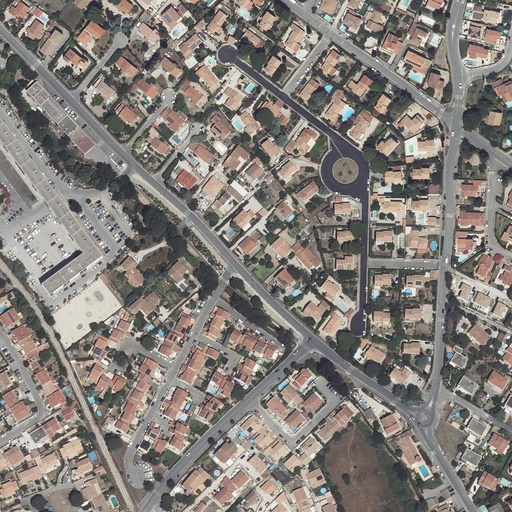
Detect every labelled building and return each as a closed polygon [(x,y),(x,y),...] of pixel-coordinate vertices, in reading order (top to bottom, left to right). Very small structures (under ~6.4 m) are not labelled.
[(74,0),(73,2),(82,8),(85,3),(87,0),(90,0),(91,0),(74,0)] [(120,7),(127,13),(132,5),(126,0),(115,0),(113,3),(119,8),(120,7)] [(338,0),(337,0),(322,0),(320,8),(333,13),(338,0)] [(361,1),(358,0),(350,0),(348,5),(357,9),(361,1)] [(19,15),(22,17),(26,12),(29,8),(21,2),(16,8),(13,5),(9,10),(16,15),(17,13),(19,15)] [(177,19),(187,10),(181,3),(177,7),(180,9),(177,12),(171,6),(161,15),(161,17),(168,25),(176,18),(177,19)] [(37,8),(33,13),(39,17),(41,14),(39,12),(41,10),(37,7),(37,8)] [(355,16),(357,13),(350,9),(343,22),(350,26),(355,16)] [(378,23),(383,12),(375,9),(367,26),(380,33),(384,26),(378,23)] [(499,12),(485,9),(484,13),(473,11),(472,17),(496,22),(499,12)] [(145,10),(139,17),(144,21),(149,15),(147,12),(145,10)] [(215,30),(216,30),(220,25),(224,20),(227,15),(220,10),(207,27),(213,32),(215,30)] [(258,24),(266,29),(275,16),(267,10),(262,17),(263,17),(258,24)] [(361,19),(355,16),(350,26),(356,29),(361,19)] [(205,19),(204,17),(198,22),(195,25),(201,29),(203,27),(202,26),(204,24),(202,22),(205,19)] [(104,30),(92,19),(77,37),(85,44),(93,33),(98,37),(104,30)] [(29,31),(36,36),(44,25),(36,20),(30,29),(28,27),(26,30),(28,32),(29,31)] [(159,35),(143,22),(138,29),(141,31),(140,32),(146,36),(148,38),(153,42),(154,41),(159,35)] [(419,24),(414,22),(408,34),(413,36),(410,41),(419,45),(424,35),(427,37),(429,33),(417,28),(419,24)] [(304,32),(292,23),(289,27),(293,30),(288,36),(289,37),(285,44),(296,52),(300,45),(297,42),(304,32)] [(480,38),(482,25),(469,23),(466,35),(480,38)] [(241,37),(248,42),(259,50),(265,42),(244,27),(242,30),(245,32),(241,37)] [(40,49),(48,54),(63,33),(56,28),(40,49)] [(484,40),(489,41),(496,43),(496,44),(499,45),(502,31),(487,28),(484,40)] [(186,43),(184,45),(180,48),(186,55),(202,41),(195,33),(185,42),(186,43)] [(397,54),(403,43),(398,41),(400,38),(389,33),(382,47),(387,49),(389,46),(395,49),(393,52),(397,54)] [(246,45),(248,42),(241,37),(239,40),(246,45)] [(487,58),(488,49),(484,48),(470,45),(468,50),(471,51),(469,57),(475,58),(475,56),(487,58)] [(70,60),(81,69),(88,61),(83,57),(82,58),(70,48),(63,57),(68,61),(70,60)] [(326,61),(321,68),(332,76),(337,69),(333,67),(341,56),(333,50),(325,60),(326,61)] [(404,59),(421,68),(426,58),(408,50),(404,59)] [(264,68),(271,73),(281,60),(273,55),(268,61),(269,62),(264,68)] [(137,69),(122,56),(117,62),(120,65),(119,66),(122,68),(120,71),(125,74),(127,72),(132,76),(137,69)] [(159,63),(160,63),(163,66),(162,66),(175,76),(181,69),(165,56),(159,63)] [(157,68),(160,63),(159,63),(155,59),(152,64),(157,68)] [(208,89),(211,92),(221,85),(205,65),(198,71),(200,72),(199,73),(210,88),(208,89)] [(427,85),(442,89),(444,81),(439,80),(440,74),(431,71),(427,85)] [(347,86),(360,96),(369,83),(370,84),(373,80),(364,74),(357,84),(351,80),(347,86)] [(184,93),(196,104),(203,96),(199,92),(198,93),(191,87),(193,85),(195,87),(198,83),(189,76),(179,87),(185,92),(184,93)] [(134,84),(138,88),(140,89),(140,90),(152,100),(158,93),(153,89),(155,87),(151,84),(150,86),(139,78),(134,84)] [(308,98),(308,99),(319,84),(311,78),(299,95),(306,100),(308,98)] [(491,83),(493,88),(497,86),(500,95),(503,94),(505,93),(508,100),(511,99),(511,82),(511,80),(508,81),(507,78),(502,80),(501,79),(491,83)] [(96,90),(109,100),(114,93),(99,80),(94,86),(97,89),(96,90)] [(27,91),(46,112),(51,118),(84,153),(94,144),(37,82),(27,91)] [(134,93),(138,88),(134,84),(130,89),(134,93)] [(225,105),(233,110),(242,97),(228,87),(223,93),(230,98),(225,105)] [(375,107),(382,112),(391,99),(383,94),(378,100),(379,101),(375,107)] [(325,115),(331,120),(333,118),(334,119),(337,114),(345,104),(334,95),(331,100),(334,102),(325,115)] [(203,96),(196,104),(198,106),(205,98),(203,96)] [(283,104),(277,100),(274,104),(280,109),(283,104)] [(280,109),(274,104),(273,105),(272,107),(268,103),(265,101),(260,109),(261,110),(266,114),(273,119),(280,109)] [(124,117),(127,120),(132,124),(137,117),(122,104),(117,111),(120,114),(118,117),(121,120),(124,117)] [(168,107),(161,115),(170,123),(170,124),(171,122),(178,129),(184,122),(168,107)] [(502,113),(491,110),(488,124),(499,126),(502,113)] [(247,127),(250,131),(251,130),(253,132),(259,127),(249,114),(249,115),(246,111),(239,116),(242,120),(247,127)] [(217,132),(224,138),(230,131),(219,121),(221,118),(216,114),(211,120),(215,124),(211,129),(216,134),(217,132)] [(333,118),(331,120),(329,123),(332,125),(339,116),(337,114),(334,119),(333,118)] [(404,124),(412,132),(424,121),(417,114),(411,120),(406,115),(397,124),(400,127),(404,124)] [(278,121),(283,125),(288,119),(283,115),(278,121)] [(358,137),(359,137),(369,123),(362,117),(349,134),(356,139),(358,137)] [(14,139),(1,122),(0,123),(0,143),(3,147),(14,139)] [(175,132),(178,129),(171,122),(170,124),(170,123),(168,126),(175,132)] [(47,128),(52,134),(56,131),(50,125),(47,128)] [(291,140),(285,149),(290,153),(295,146),(300,150),(299,151),(304,155),(310,147),(306,144),(311,138),(313,140),(317,136),(309,130),(305,134),(303,132),(295,142),(291,140)] [(56,131),(52,134),(57,139),(60,136),(56,131)] [(164,153),(167,156),(171,150),(152,135),(147,141),(150,144),(149,144),(163,155),(164,153)] [(377,146),(386,154),(397,142),(390,136),(385,142),(382,140),(377,146)] [(28,159),(14,139),(3,147),(10,157),(17,167),(28,159)] [(418,141),(418,150),(434,149),(434,139),(426,140),(426,141),(418,141)] [(261,145),(271,158),(279,152),(274,146),(273,146),(268,140),(261,145)] [(198,146),(195,143),(194,144),(190,150),(194,152),(193,153),(206,163),(211,156),(198,146)] [(233,166),(236,169),(241,163),(237,160),(240,157),(244,161),(250,155),(238,146),(222,165),(226,168),(227,166),(229,164),(232,167),(233,166)] [(0,153),(0,164),(31,207),(38,202),(2,152),(0,153)] [(214,158),(211,156),(206,163),(209,165),(214,158)] [(43,178),(28,159),(17,167),(25,177),(32,186),(43,178)] [(279,173),(284,180),(296,170),(290,162),(284,167),(284,168),(279,173)] [(253,181),(257,178),(263,172),(256,164),(245,174),(253,181)] [(184,181),(183,182),(190,188),(197,180),(179,166),(174,173),(179,177),(184,181)] [(413,168),(413,177),(429,178),(429,168),(421,167),(421,169),(413,168)] [(393,170),(384,171),(385,181),(394,180),(395,183),(395,184),(402,183),(401,171),(393,172),(393,170)] [(263,172),(257,178),(259,181),(266,174),(263,172)] [(214,177),(203,190),(212,198),(224,185),(214,177)] [(55,195),(43,178),(32,186),(37,194),(44,203),(55,195)] [(481,185),(482,180),(475,179),(474,185),(462,184),(461,197),(465,197),(465,196),(476,196),(476,192),(476,190),(478,190),(479,185),(481,185)] [(303,200),(304,201),(319,190),(312,182),(296,195),(301,202),(303,200)] [(429,184),(428,194),(436,194),(441,194),(441,184),(436,184),(429,184)] [(233,188),(230,185),(225,190),(239,202),(243,197),(239,194),(236,191),(233,188)] [(219,209),(230,197),(226,193),(214,205),(219,209)] [(62,204),(55,195),(44,203),(57,220),(68,212),(62,204)] [(287,199),(284,196),(279,201),(281,204),(280,205),(276,209),(285,218),(292,211),(283,202),(287,199)] [(260,208),(263,205),(257,200),(255,202),(253,199),(244,207),(248,211),(252,207),(253,208),(256,205),(260,208)] [(412,200),(412,209),(427,210),(428,200),(426,200),(420,199),(420,201),(418,201),(412,200)] [(388,201),(381,201),(380,210),(383,210),(383,211),(396,211),(396,210),(404,211),(404,204),(401,204),(401,202),(388,201)] [(334,206),(334,214),(350,214),(350,204),(342,204),(342,206),(334,206)] [(247,222),(255,215),(251,210),(246,214),(244,211),(233,221),(240,228),(247,222)] [(469,225),(469,224),(469,222),(471,222),(471,224),(471,225),(475,225),(479,226),(480,213),(466,212),(466,210),(460,210),(460,218),(461,218),(460,224),(469,225)] [(73,220),(68,212),(57,220),(69,237),(80,229),(73,220)] [(511,226),(510,225),(506,232),(505,232),(502,237),(508,240),(509,237),(511,238),(511,226)] [(80,229),(69,237),(83,255),(93,247),(84,235),(80,229)] [(405,235),(405,248),(417,248),(426,249),(426,248),(426,239),(418,238),(418,231),(410,231),(410,235),(408,235),(405,235)] [(337,233),(337,241),(353,242),(353,232),(345,232),(345,233),(337,233)] [(383,233),(376,233),(375,242),(391,241),(391,232),(384,232),(383,233)] [(464,236),(459,236),(458,247),(466,248),(466,249),(473,249),(473,245),(476,245),(477,237),(473,237),(473,239),(467,239),(464,239),(464,236)] [(239,246),(247,255),(256,246),(248,237),(239,246)] [(279,251),(285,257),(291,250),(280,238),(270,247),(276,253),(279,251)] [(291,248),(295,252),(302,247),(298,242),(291,248)] [(295,252),(294,253),(309,269),(312,266),(315,268),(320,264),(303,245),(302,247),(295,252)] [(93,247),(77,260),(85,271),(91,266),(102,258),(93,247)] [(282,259),(285,257),(279,251),(276,253),(282,259)] [(476,274),(489,280),(492,275),(487,272),(492,261),(488,259),(489,258),(483,255),(481,259),(480,259),(478,263),(481,264),(479,267),(476,274)] [(336,261),(336,270),(352,270),(352,258),(345,257),(345,261),(336,261)] [(130,279),(130,280),(135,275),(134,274),(135,274),(133,272),(134,271),(132,269),(136,265),(129,258),(120,268),(127,274),(124,277),(128,281),(130,279)] [(85,271),(77,260),(60,272),(68,283),(77,277),(85,271)] [(187,271),(179,262),(167,272),(175,281),(180,276),(181,277),(181,276),(187,271)] [(500,280),(504,282),(506,283),(505,285),(509,287),(511,280),(511,269),(505,266),(503,269),(505,271),(500,280)] [(284,270),(274,278),(284,288),(289,283),(290,284),(294,281),(284,270)] [(68,283),(60,272),(41,284),(50,297),(59,290),(68,283)] [(108,282),(101,273),(98,276),(98,277),(105,285),(108,282)] [(145,281),(137,273),(135,275),(143,283),(145,281)] [(135,275),(130,280),(135,284),(133,285),(137,289),(143,283),(135,275)] [(374,277),(374,285),(390,286),(391,276),(382,276),(382,277),(374,277)] [(406,278),(406,286),(422,287),(422,277),(414,277),(414,278),(406,278)] [(326,281),(321,288),(334,297),(340,289),(333,285),(332,286),(326,281)] [(469,302),(475,291),(461,284),(459,290),(462,292),(459,298),(469,302)] [(495,302),(475,291),(469,302),(475,305),(477,303),(484,307),(481,314),(487,317),(495,302)] [(140,299),(128,309),(133,315),(140,309),(146,316),(155,309),(153,306),(159,301),(152,294),(143,302),(140,299)] [(128,309),(140,299),(140,298),(128,309)] [(310,302),(305,310),(318,320),(328,307),(322,302),(317,308),(310,302)] [(497,302),(493,315),(502,318),(506,305),(497,302)] [(4,322),(16,315),(13,309),(1,317),(4,322)] [(354,313),(355,311),(352,309),(348,314),(347,313),(344,316),(349,320),(350,319),(351,316),(352,315),(354,313)] [(218,313),(216,316),(224,320),(225,321),(229,315),(220,310),(218,313)] [(405,311),(404,320),(421,320),(421,310),(413,310),(413,311),(405,311)] [(214,320),(210,327),(211,327),(218,331),(224,320),(216,316),(212,313),(210,317),(214,320)] [(373,313),(373,323),(390,323),(390,314),(382,314),(382,313),(373,313)] [(184,315),(178,325),(186,330),(192,320),(195,321),(197,318),(191,314),(189,318),(184,315)] [(19,320),(16,315),(4,322),(8,328),(12,325),(19,320)] [(330,315),(321,328),(323,330),(333,317),(330,315)] [(335,316),(322,331),(330,337),(331,335),(332,335),(343,321),(335,316)] [(151,323),(157,329),(162,325),(156,318),(151,323)] [(122,322),(117,332),(124,336),(128,338),(130,336),(126,334),(130,326),(122,322)] [(178,338),(185,342),(187,338),(183,336),(186,330),(178,325),(173,335),(178,338)] [(467,333),(482,347),(490,338),(475,325),(467,333)] [(19,343),(29,337),(30,336),(26,329),(25,329),(23,326),(11,333),(13,337),(14,336),(19,343)] [(218,331),(211,327),(209,331),(210,331),(208,335),(204,333),(203,335),(215,341),(220,332),(218,331)] [(117,332),(114,331),(109,341),(117,346),(121,339),(122,339),(124,336),(117,332)] [(244,337),(233,331),(229,340),(239,346),(240,344),(244,337)] [(244,337),(240,344),(250,349),(255,341),(247,337),(250,332),(247,331),(244,337)] [(500,345),(505,336),(499,333),(495,343),(500,345)] [(170,334),(164,344),(179,352),(181,349),(174,345),(178,338),(173,335),(170,334)] [(257,336),(255,341),(250,349),(260,355),(261,353),(265,347),(257,342),(259,338),(257,336)] [(35,349),(37,349),(29,337),(19,343),(18,344),(22,350),(22,349),(26,355),(35,349)] [(101,337),(96,347),(98,349),(103,351),(109,341),(101,337)] [(199,343),(197,347),(204,351),(202,354),(205,356),(215,361),(219,354),(199,343)] [(179,352),(164,344),(159,354),(168,359),(170,355),(172,356),(173,353),(177,355),(179,352)] [(403,345),(403,354),(419,355),(419,344),(411,344),(411,345),(403,345)] [(266,345),(265,347),(261,353),(264,355),(271,358),(276,350),(266,345)] [(362,352),(365,355),(372,359),(378,364),(384,356),(378,351),(377,352),(368,345),(362,352)] [(458,347),(455,346),(452,351),(455,353),(450,360),(456,364),(455,366),(461,370),(467,359),(459,355),(462,350),(458,347)] [(503,357),(511,361),(511,348),(511,350),(510,348),(508,347),(505,351),(507,353),(503,357)] [(195,354),(192,361),(200,366),(203,361),(205,356),(202,354),(193,348),(191,352),(195,354)] [(44,370),(46,370),(37,356),(38,355),(35,349),(26,355),(25,356),(29,361),(27,362),(29,365),(31,365),(37,375),(44,370)] [(103,351),(98,349),(95,356),(93,358),(101,363),(104,357),(106,357),(108,354),(103,351)] [(510,366),(511,363),(511,361),(503,357),(501,359),(510,366)] [(149,360),(145,367),(152,371),(154,372),(158,365),(149,360)] [(239,365),(237,368),(250,375),(255,365),(246,360),(244,363),(246,364),(244,367),(239,365)] [(183,366),(181,369),(194,376),(197,371),(200,366),(192,361),(188,368),(183,366)] [(205,362),(203,361),(200,366),(197,371),(199,372),(205,362)] [(103,377),(105,372),(98,369),(100,366),(96,364),(90,375),(95,378),(98,379),(95,384),(98,385),(103,377)] [(142,366),(139,372),(141,374),(148,377),(152,371),(145,367),(142,366)] [(235,380),(245,385),(249,378),(250,375),(237,368),(236,370),(241,373),(239,377),(237,376),(235,380)] [(181,369),(180,371),(185,374),(182,378),(181,377),(179,380),(189,386),(194,376),(181,369)] [(394,369),(389,376),(402,386),(411,375),(404,370),(401,374),(394,369)] [(0,390),(10,385),(4,374),(3,374),(1,370),(0,370),(0,390)] [(40,383),(42,387),(51,382),(48,378),(44,370),(37,375),(35,376),(40,383)] [(298,378),(292,385),(297,390),(311,376),(306,371),(304,370),(303,371),(301,372),(300,373),(300,375),(302,377),(299,379),(298,378)] [(155,373),(153,376),(160,380),(161,376),(164,378),(166,374),(159,371),(157,374),(155,373)] [(492,372),(488,380),(493,383),(492,385),(501,390),(507,381),(492,372)] [(220,387),(225,379),(214,373),(210,381),(220,387)] [(141,374),(138,380),(141,382),(147,385),(151,379),(148,377),(141,374)] [(477,386),(463,376),(457,386),(471,395),(477,386)] [(107,379),(103,377),(98,385),(98,386),(108,392),(112,385),(112,383),(106,380),(107,379)] [(116,377),(112,383),(112,385),(115,387),(122,390),(126,382),(116,377)] [(220,387),(219,389),(229,395),(234,387),(227,383),(229,379),(226,377),(225,379),(220,387)] [(43,395),(46,400),(49,398),(57,393),(51,382),(42,387),(41,387),(45,394),(43,395)] [(147,385),(141,382),(135,392),(143,396),(147,390),(148,391),(150,387),(147,385)] [(296,405),(301,400),(287,386),(280,393),(283,396),(289,403),(292,401),(296,405)] [(122,390),(115,387),(112,391),(119,395),(122,390)] [(178,389),(174,396),(184,401),(187,394),(178,389)] [(11,391),(2,396),(9,409),(10,408),(20,403),(18,398),(16,399),(11,391)] [(66,403),(59,392),(57,393),(49,398),(55,408),(59,405),(60,406),(66,403)] [(143,396),(135,392),(130,402),(142,409),(144,406),(139,404),(143,396)] [(310,414),(322,403),(314,394),(301,405),(310,414)] [(168,401),(166,405),(178,411),(184,401),(174,396),(172,400),(174,400),(172,404),(168,401)] [(221,403),(208,396),(206,399),(211,402),(209,405),(208,404),(206,408),(213,412),(215,413),(221,403)] [(289,403),(283,396),(281,398),(288,404),(289,403)] [(278,416),(281,419),(286,414),(284,412),(286,410),(273,397),(266,404),(274,412),(275,411),(279,415),(278,416)] [(20,403),(10,408),(14,415),(25,408),(22,402),(20,403)] [(130,402),(124,412),(126,413),(133,417),(135,414),(134,413),(138,407),(130,402)] [(178,411),(166,405),(164,407),(168,410),(167,413),(166,413),(164,416),(173,421),(178,411)] [(68,406),(60,411),(65,421),(73,416),(68,406)] [(208,422),(213,412),(206,408),(202,406),(200,410),(203,411),(200,418),(208,422)] [(334,419),(332,422),(338,429),(353,414),(345,406),(333,418),(334,419)] [(372,407),(364,411),(369,420),(376,416),(372,407)] [(29,414),(25,408),(14,415),(17,421),(18,421),(28,415),(29,414)] [(296,410),(284,422),(287,425),(289,424),(293,429),(301,421),(302,422),(303,422),(303,423),(306,421),(305,419),(307,417),(303,412),(300,414),(296,410)] [(126,413),(120,423),(128,428),(132,421),(133,422),(135,418),(133,417),(126,413)] [(394,413),(389,416),(394,425),(396,424),(399,429),(387,435),(387,436),(402,428),(394,413)] [(257,426),(259,424),(252,416),(249,418),(257,426)] [(394,425),(389,416),(380,421),(385,430),(384,430),(387,435),(399,429),(396,424),(394,425)] [(258,432),(263,427),(259,424),(257,426),(249,418),(240,427),(247,435),(254,429),(257,433),(258,432)] [(55,419),(42,427),(47,436),(54,432),(55,433),(60,429),(55,419)] [(486,428),(472,419),(466,429),(480,437),(486,428)] [(301,421),(293,429),(289,424),(287,425),(293,431),(303,422),(302,422),(301,421)] [(338,429),(332,422),(329,425),(328,423),(317,434),(325,441),(338,429)] [(128,428),(120,423),(119,423),(116,429),(125,434),(128,428)] [(152,424),(145,436),(155,441),(159,435),(160,432),(157,430),(156,432),(152,430),(155,425),(152,424)] [(175,432),(170,430),(169,432),(176,436),(181,439),(184,434),(187,429),(178,424),(176,428),(177,428),(175,432)] [(40,440),(47,436),(42,427),(29,435),(35,445),(41,441),(40,440)] [(265,429),(263,427),(258,432),(260,434),(254,440),(261,448),(264,446),(271,439),(264,431),(265,429)] [(397,437),(395,438),(396,441),(396,442),(401,451),(402,450),(411,465),(418,461),(418,462),(419,462),(420,460),(420,459),(419,458),(418,457),(417,457),(414,453),(416,452),(413,448),(412,448),(408,441),(409,441),(407,437),(408,436),(405,432),(402,434),(397,437)] [(162,437),(159,435),(155,441),(152,448),(162,453),(167,444),(164,442),(163,443),(160,441),(162,437)] [(488,445),(496,450),(497,448),(503,451),(508,443),(493,435),(488,445)] [(181,439),(176,436),(170,446),(178,450),(182,444),(184,440),(181,439)] [(273,440),(271,439),(264,446),(265,447),(273,440)] [(301,455),(309,462),(312,459),(309,456),(319,447),(312,439),(305,445),(304,444),(300,448),(304,452),(301,455)] [(63,446),(63,448),(67,456),(82,450),(78,440),(63,446)] [(247,442),(246,440),(241,445),(246,450),(247,449),(250,447),(251,445),(247,442)] [(226,443),(215,454),(221,460),(220,461),(221,463),(223,464),(224,464),(225,464),(230,459),(229,458),(237,450),(231,443),(229,446),(226,443)] [(271,450),(269,447),(262,454),(266,457),(268,454),(270,453),(276,460),(286,451),(279,443),(271,450)] [(11,450),(5,454),(11,465),(23,458),(17,447),(14,449),(11,450)] [(466,449),(461,457),(467,461),(466,463),(475,468),(481,458),(466,449)] [(30,455),(31,460),(34,458),(38,456),(35,450),(32,452),(32,453),(30,455)] [(402,450),(401,451),(411,467),(418,462),(418,461),(411,465),(402,450)] [(9,468),(12,466),(11,465),(5,454),(2,456),(1,453),(0,453),(0,465),(2,465),(6,462),(7,464),(9,468)] [(38,466),(41,474),(47,472),(46,470),(58,464),(56,460),(55,457),(57,456),(56,453),(53,453),(54,454),(41,460),(43,463),(37,465),(38,466)] [(291,472),(300,462),(293,455),(284,464),(291,472)] [(298,458),(305,465),(309,462),(301,455),(298,458)] [(260,475),(267,468),(255,456),(248,463),(260,475)] [(72,473),(74,478),(77,477),(77,475),(83,473),(83,474),(92,470),(88,459),(76,465),(78,470),(72,473)] [(38,480),(43,477),(41,474),(38,466),(19,474),(23,484),(32,480),(31,478),(36,476),(38,480)] [(208,475),(200,468),(197,472),(195,471),(182,487),(186,491),(186,493),(186,495),(188,496),(189,497),(191,497),(192,495),(193,494),(193,493),(201,483),(202,484),(206,480),(205,479),(208,475)] [(319,468),(305,475),(310,485),(323,478),(319,468)] [(227,477),(224,480),(231,487),(233,484),(237,488),(238,489),(243,484),(249,479),(241,471),(231,481),(227,477)] [(483,473),(479,481),(484,484),(483,486),(493,491),(498,481),(483,473)] [(276,482),(269,475),(266,478),(268,480),(260,488),(264,492),(265,491),(267,493),(269,495),(280,484),(277,480),(276,482)] [(323,478),(310,485),(312,488),(325,482),(323,478)] [(95,480),(87,483),(89,488),(86,489),(83,490),(86,495),(88,501),(92,500),(98,497),(93,486),(97,484),(95,480)] [(231,487),(224,480),(221,483),(224,487),(214,497),(221,505),(227,500),(232,495),(231,494),(227,490),(231,487)] [(15,491),(20,489),(16,481),(11,483),(11,482),(2,486),(3,489),(0,490),(0,491),(3,498),(4,498),(4,496),(10,493),(11,495),(15,493),(15,491)] [(93,486),(98,497),(102,495),(97,484),(93,486)] [(296,499),(299,508),(307,504),(305,500),(307,499),(302,487),(292,491),(293,493),(296,499)] [(445,498),(450,495),(446,488),(441,492),(445,498)] [(257,497),(252,492),(243,500),(246,502),(242,506),(245,509),(257,497)] [(109,511),(102,495),(98,497),(92,500),(97,510),(97,511),(109,511)] [(431,507),(435,505),(432,498),(425,501),(429,508),(431,507)] [(203,502),(194,511),(199,511),(206,506),(203,502)]
